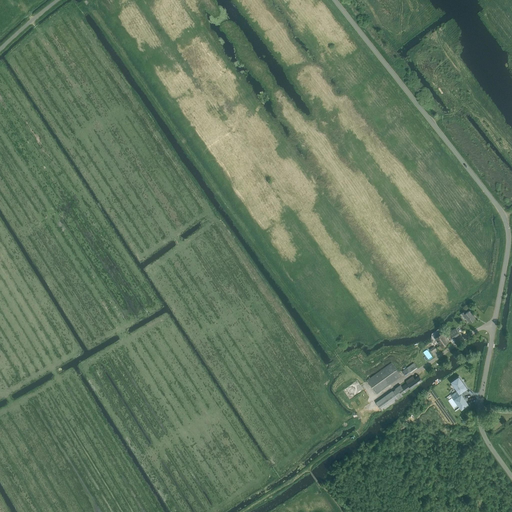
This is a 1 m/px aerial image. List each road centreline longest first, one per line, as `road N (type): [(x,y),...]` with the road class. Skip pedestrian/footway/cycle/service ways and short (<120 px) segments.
road 1 (unclassified): [(494,321),(508,244),(504,216),(335,0)]
road 2 (unclassified): [(511,476),(481,428),(494,321)]
